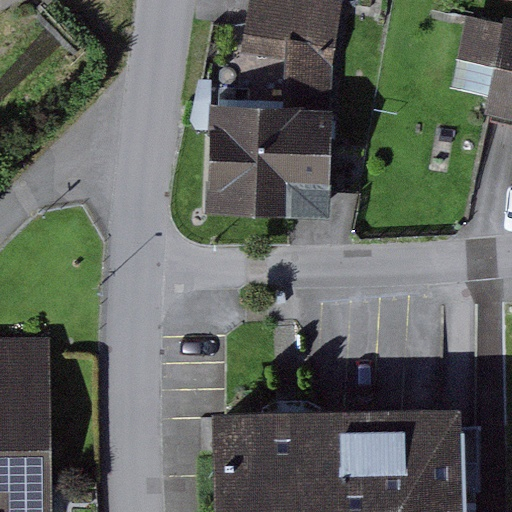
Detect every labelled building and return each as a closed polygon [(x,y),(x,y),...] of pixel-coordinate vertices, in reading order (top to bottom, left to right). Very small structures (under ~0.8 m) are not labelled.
[(342,0),(249,0),(239,56),(283,64),(284,103),(332,105),(334,49),(342,0)] [(511,19),(506,19),(492,112),(511,114),(511,19)] [(332,107),(209,103),(205,213),(329,216),(332,107)] [(0,511),(51,511),(50,338),(0,338),(0,511)] [(461,511),(455,403),(210,418),(215,511),(461,511)]
